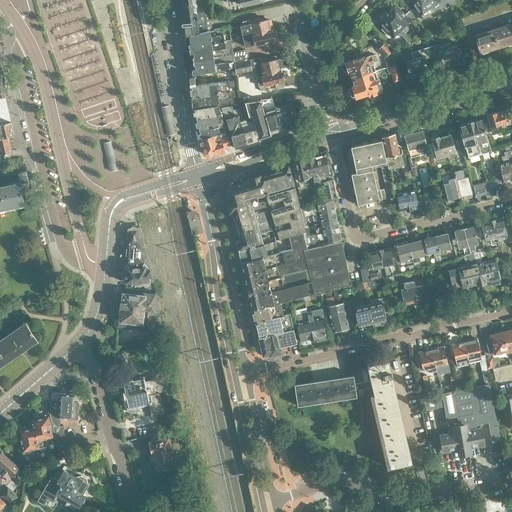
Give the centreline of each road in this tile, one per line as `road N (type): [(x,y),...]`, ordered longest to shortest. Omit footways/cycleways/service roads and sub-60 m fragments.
road 1 (tertiary): [(105,263),(85,252),(34,52),(0,0)]
road 2 (residential): [(511,310),(246,373)]
road 3 (residential): [(328,133),(355,235),(363,240),(511,200)]
road 4 (residential): [(273,499),(336,481),(435,495),(511,479)]
road 5 (tertiary): [(328,133),(511,80)]
road 6 (residential): [(133,511),(103,397),(78,345)]
road 7 (residential): [(166,0),(176,91),(197,172)]
road 8 (residential): [(235,376),(262,502)]
road 9 (residential): [(273,499),(246,373)]
road 10 (tertiary): [(197,172),(118,198),(108,211),(108,236)]
road 11 (residential): [(215,255),(235,376)]
road 12 (residential): [(246,373),(215,255)]
